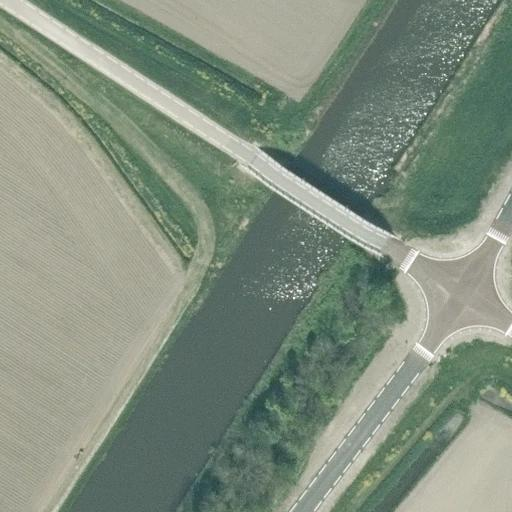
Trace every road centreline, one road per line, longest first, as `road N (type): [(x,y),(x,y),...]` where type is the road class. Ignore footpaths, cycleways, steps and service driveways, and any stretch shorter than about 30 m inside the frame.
road 1 (unclassified): [(466,302),(365,228),(5,0)]
road 2 (unclassified): [(307,511),(466,302)]
